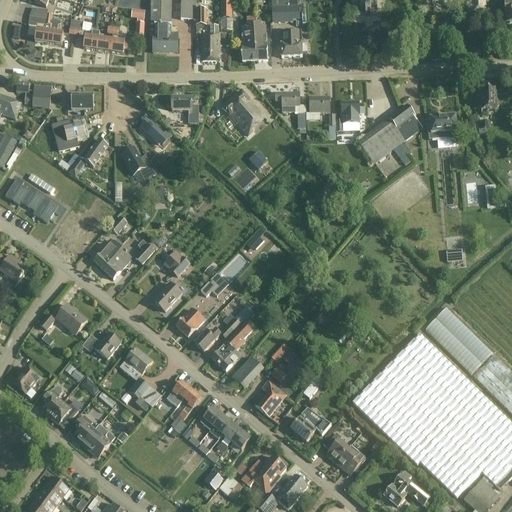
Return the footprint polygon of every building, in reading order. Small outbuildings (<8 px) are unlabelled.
[(35,0),(34,5),(46,9),(48,2),(54,4),(55,0),(35,0)] [(155,28),(154,38),(153,38),(153,55),(177,55),(178,39),(171,39),(171,28),(171,0),(180,0),(180,21),(195,22),(196,10),(195,0),(150,0),(150,27),(155,28)] [(221,5),(221,20),(232,20),(232,0),(220,0),(221,5)] [(358,0),(360,10),(365,10),(365,14),(371,14),(371,10),(376,10),(375,0),(358,0)] [(486,15),(485,0),(467,0),(467,15),(474,15),(475,16),(482,15),(483,15),(483,14),(486,15)] [(300,4),(271,5),(272,25),(293,24),(293,22),(301,21),(300,4)] [(115,15),(116,8),(102,6),(101,12),(115,15)] [(130,10),(129,19),(144,20),(145,11),(130,10)] [(207,27),(207,10),(196,10),(196,27),(207,27)] [(42,12),(41,20),(52,22),(52,17),(46,16),(47,13),(42,12)] [(50,28),(52,22),(29,18),(28,27),(29,27),(37,29),(38,26),(50,28)] [(241,28),(242,49),(242,56),(241,56),(241,58),(242,58),(242,64),(253,63),(253,42),(256,42),(256,27),(255,19),(247,19),(247,28),(241,28)] [(230,21),(221,21),(220,23),(220,32),(232,32),(233,20),(230,21)] [(50,28),(48,45),(61,47),(63,35),(57,34),(58,26),(60,27),(61,23),(52,22),(50,28)] [(77,23),(77,22),(71,22),(69,36),(75,37),(76,27),(77,23)] [(136,24),(135,37),(144,38),(145,24),(144,24),(144,23),(137,22),(137,24),(136,24)] [(77,23),(76,27),(75,37),(79,37),(80,31),(82,31),(83,23),(77,23)] [(29,27),(27,37),(35,38),(35,43),(48,45),(50,28),(38,26),(37,29),(29,27)] [(210,27),(210,34),(210,40),(201,40),(201,64),(219,64),(219,27),(210,27)] [(253,42),(253,63),(268,63),(267,48),(266,49),(266,37),(265,37),(265,27),(256,27),(256,42),(253,42)] [(97,52),(99,40),(100,33),(92,32),(91,39),(85,38),(83,50),(97,52)] [(281,60),(288,59),(302,59),(302,55),(307,54),(307,46),(302,46),(302,45),(301,33),(280,34),(281,46),(281,60)] [(110,41),(99,40),(97,52),(109,54),(110,41)] [(125,44),(114,42),(110,41),(109,54),(123,56),(124,51),(128,52),(129,45),(125,44)] [(49,111),(50,95),(29,93),(30,85),(17,83),(16,95),(25,96),(25,103),(32,104),(32,109),(49,111)] [(405,83),(394,88),(396,93),(407,88),(405,83)] [(495,92),(482,92),(482,112),(481,112),(481,116),(487,116),(487,112),(497,112),(497,110),(499,108),(499,107),(499,106),(499,105),(498,104),(497,103),(497,99),(495,99),(495,92)] [(249,102),(247,99),(241,94),(222,110),(248,138),(254,132),(252,131),(261,123),(262,121),(265,119),(249,102)] [(282,109),(292,109),(300,109),(299,95),(275,96),(275,103),(282,103),(282,109)] [(94,97),(71,96),(70,111),(92,113),(94,97)] [(15,103),(0,97),(0,114),(2,115),(2,116),(15,121),(19,112),(13,110),(15,103)] [(171,100),(171,112),(189,112),(188,117),(188,126),(199,126),(199,123),(203,123),(203,114),(198,114),(198,107),(192,107),(192,100),(171,100)] [(330,100),(309,100),(310,115),(330,115),(330,100)] [(342,125),(346,124),(360,124),(359,118),(359,103),(341,104),(342,122),(336,122),(336,134),(343,134),(342,125)] [(407,106),(389,120),(400,135),(406,142),(423,130),(414,119),(416,118),(407,106)] [(306,131),(305,116),(298,116),(297,116),(298,131),(306,131)] [(456,117),(429,120),(430,131),(428,132),(429,142),(449,140),(448,135),(458,134),(456,117)] [(373,166),(394,151),(399,147),(406,142),(400,135),(389,120),(357,144),(373,166)] [(69,127),(67,122),(51,126),(53,133),(57,132),(62,153),(79,149),(76,141),(86,138),(82,124),(69,127)] [(149,122),(141,131),(163,152),(171,143),(149,122)] [(488,123),(481,123),(481,131),(479,131),(479,135),(488,135),(488,131),(488,123)] [(0,169),(3,171),(17,143),(0,134),(0,169)] [(94,169),(109,148),(99,141),(84,162),(94,169)] [(394,151),(403,164),(409,160),(399,147),(394,151)] [(133,149),(121,156),(132,177),(138,173),(143,183),(156,176),(145,157),(139,160),(133,149)] [(249,162),(259,172),(268,164),(259,153),(249,162)] [(69,173),(76,178),(86,164),(79,159),(69,173)] [(19,179),(7,196),(8,196),(14,200),(23,187),(26,184),(19,179)] [(23,187),(14,200),(20,204),(20,205),(23,202),(30,191),(23,187)] [(485,209),(496,209),(495,187),(484,187),(485,209)] [(33,189),(32,188),(30,191),(23,202),(30,207),(39,193),(33,189)] [(44,201),(46,198),(45,197),(45,198),(39,193),(30,207),(36,212),(44,201)] [(36,212),(34,215),(35,215),(41,219),(50,206),(44,201),(36,212)] [(50,206),(41,219),(47,224),(48,224),(59,207),(52,203),(50,206)] [(66,218),(55,230),(75,249),(86,237),(66,218)] [(110,230),(118,237),(126,227),(126,226),(119,220),(110,230)] [(263,242),(257,236),(252,242),(257,248),(263,242)] [(94,264),(104,273),(111,266),(107,262),(119,249),(123,245),(118,241),(114,245),(113,243),(94,264)] [(143,243),(138,248),(142,252),(134,260),(142,268),(155,253),(156,253),(156,252),(158,250),(150,243),(147,247),(143,243)] [(111,266),(104,273),(113,282),(132,261),(119,249),(107,262),(111,266)] [(445,252),(447,264),(463,261),(461,250),(445,252)] [(163,267),(178,280),(190,267),(190,266),(191,265),(184,258),(183,260),(176,253),(163,267)] [(0,272),(18,284),(20,281),(22,282),(24,279),(23,278),(27,271),(23,268),(24,266),(10,257),(6,262),(0,257),(0,272)] [(212,293),(217,298),(229,287),(217,276),(202,292),(201,293),(206,299),(207,297),(212,293)] [(153,303),(165,314),(182,296),(170,285),(153,303)] [(67,307),(55,321),(76,337),(87,323),(67,307)] [(446,311),(426,332),(473,377),(493,357),(446,311)] [(48,316),(39,327),(46,333),(55,322),(48,316)] [(183,321),(176,329),(188,340),(196,332),(205,322),(199,317),(194,322),(188,316),(183,321)] [(235,320),(226,329),(233,335),(242,327),(235,320)] [(247,323),(226,343),(226,344),(233,352),(235,353),(246,343),(244,342),(255,330),(247,323)] [(221,336),(218,333),(215,331),(210,337),(206,333),(195,346),(204,355),(215,342),(216,341),(221,336)] [(81,348),(77,353),(81,356),(83,353),(82,352),(84,350),(89,354),(92,349),(95,351),(107,361),(121,345),(108,335),(100,344),(91,337),(82,348),(81,348)] [(500,492),(511,479),(511,425),(420,335),(353,404),(417,467),(420,464),(456,500),(482,474),(500,492)] [(241,359),(235,353),(233,352),(226,344),(211,360),(225,374),(232,367),(241,359)] [(271,359),(277,364),(289,350),(283,345),(271,359)] [(125,364),(141,377),(153,363),(136,350),(125,364)] [(284,360),(288,364),(295,357),(290,353),(284,360)] [(511,373),(495,358),(474,379),(511,415),(511,373)] [(232,381),(245,393),(264,372),(251,360),(232,381)] [(312,385),(312,384),(304,394),(310,399),(318,389),(316,388),(319,384),(322,380),(324,382),(332,373),(331,372),(336,367),(332,363),(327,368),(327,369),(319,377),(312,385)] [(12,385),(26,397),(39,380),(26,369),(12,385)] [(280,384),(286,377),(286,376),(288,374),(284,371),(282,373),(277,369),(271,377),(280,384)] [(83,378),(75,372),(71,377),(79,384),(83,378)] [(99,391),(87,380),(82,386),(94,397),(99,391)] [(158,397),(138,380),(128,393),(139,402),(136,406),(145,413),(158,397)] [(177,399),(182,403),(191,392),(181,384),(167,400),(165,404),(169,408),(177,399)] [(255,408),(269,419),(285,399),(285,398),(269,384),(269,385),(268,384),(262,390),(266,394),(255,408)] [(46,405),(47,406),(41,413),(50,420),(63,404),(58,400),(60,398),(59,397),(62,394),(62,390),(59,388),(55,388),(53,391),(52,391),(44,401),(47,404),(46,405)] [(187,408),(178,418),(183,422),(202,401),(191,392),(182,403),(187,408)] [(112,409),(115,405),(102,394),(99,398),(112,409)] [(63,404),(50,420),(58,427),(65,419),(70,423),(78,413),(70,406),(68,409),(63,404)] [(213,410),(203,421),(204,421),(200,425),(210,433),(222,418),(213,410)] [(302,422),(300,421),(300,420),(291,431),(306,444),(315,433),(314,433),(315,432),(322,438),(332,427),(308,410),(301,417),(305,420),(302,422)] [(75,427),(80,430),(73,439),(82,447),(95,431),(91,428),(93,425),(84,417),(75,427)] [(210,433),(209,434),(219,441),(222,437),(232,426),(222,418),(210,433)] [(186,427),(182,424),(180,423),(174,430),(172,428),(168,433),(175,440),(179,435),(186,427)] [(95,431),(82,447),(98,460),(115,440),(99,426),(95,431)] [(232,426),(222,437),(232,445),(241,433),(232,426)] [(181,437),(187,441),(193,434),(188,429),(181,437)] [(241,433),(232,445),(242,453),(251,441),(241,433)] [(326,458),(335,466),(348,450),(339,442),(342,440),(336,435),(325,448),(330,453),(326,458)] [(200,445),(192,438),(188,443),(196,449),(200,445)] [(370,458),(373,461),(383,449),(378,444),(371,452),(373,454),(370,458)] [(210,452),(202,446),(198,451),(206,457),(210,452)] [(348,450),(335,466),(345,474),(349,469),(354,473),(365,460),(360,455),(358,458),(348,450)] [(215,465),(219,460),(211,454),(207,459),(215,465)] [(256,464),(242,481),(250,488),(257,479),(263,484),(258,491),(266,497),(268,495),(281,479),(280,478),(286,471),(271,459),(262,470),(256,464)] [(241,477),(247,469),(242,465),(236,473),(241,477)] [(212,473),(204,483),(215,492),(224,482),(212,473)] [(408,496),(423,508),(430,500),(408,483),(411,478),(405,473),(402,477),(401,477),(384,498),(397,509),(407,498),(406,498),(408,496)] [(52,478),(45,487),(63,500),(70,491),(52,478)] [(294,478),(289,485),(279,497),(282,499),(278,504),(288,511),(307,488),(294,478)] [(474,489),(463,502),(474,511),(488,511),(500,498),(491,490),(494,487),(484,478),(474,489)] [(219,490),(219,491),(227,498),(238,486),(230,479),(219,490)] [(45,487),(39,496),(56,509),(63,500),(45,487)] [(268,495),(266,497),(257,509),(260,511),(264,511),(268,508),(269,509),(275,501),(268,495)] [(39,496),(32,505),(41,511),(53,511),(56,509),(39,496)] [(95,500),(91,505),(96,508),(100,503),(95,500)]
